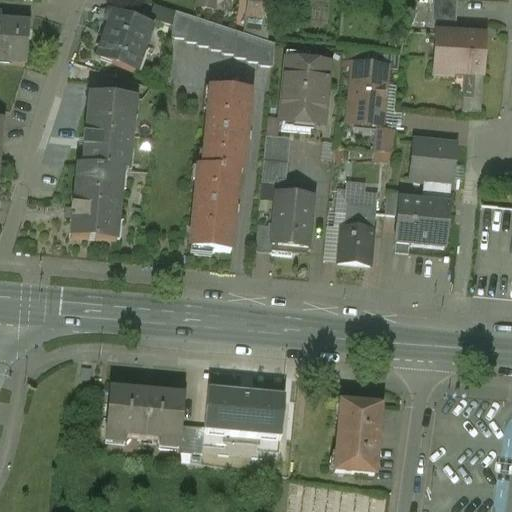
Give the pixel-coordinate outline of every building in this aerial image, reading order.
[(196,0),(196,9),(218,10),(218,0),(196,0)] [(270,0),(245,0),(244,18),(269,20),(270,0)] [(454,0),(429,0),(430,23),(455,23),(454,0)] [(171,26),(173,13),(151,6),(148,18),(171,26)] [(273,46),(173,13),(171,26),(168,40),(182,40),(182,45),(194,44),(194,49),(207,48),(207,53),(219,52),(219,57),(232,56),(232,60),(244,60),(244,64),(256,64),(256,69),(270,68),(273,46)] [(146,26),(112,14),(95,61),(132,74),(142,47),(138,46),(146,26)] [(25,25),(0,23),(0,63),(23,65),(25,25)] [(482,36),(432,34),(431,75),(462,76),(481,76),(482,36)] [(326,63),(283,60),(278,122),(280,122),(309,123),(323,124),(326,63)] [(383,68),(352,65),(346,124),(379,127),(383,68)] [(480,113),(481,76),(462,76),(461,113),(480,113)] [(247,94),(207,91),(201,170),(195,170),(189,251),(227,254),(235,174),(241,175),(247,94)] [(132,101),(89,98),(87,139),(80,138),(79,150),(85,150),(84,169),(119,171),(126,172),(132,101)] [(309,123),(280,122),(280,132),(309,134),(309,123)] [(390,132),(373,131),(372,154),(389,155),(390,132)] [(287,139),(263,138),(262,163),(286,164),(287,139)] [(419,202),(446,204),(451,146),(411,143),(408,181),(421,182),(419,202)] [(119,171),(84,169),(77,168),(75,210),(69,209),(68,220),(73,221),(71,240),(113,243),(119,171)] [(260,198),(272,200),(274,186),(262,183),(260,198)] [(310,198),(274,195),(272,228),(270,246),(291,247),(306,249),(310,198)] [(419,202),(396,201),(392,248),(444,251),(446,204),(419,202)] [(343,217),(343,231),(371,232),(371,210),(344,208),(343,217)] [(331,230),(338,231),(343,231),(343,217),(332,216),(331,230)] [(270,246),(272,228),(255,226),(252,254),(270,255),(270,246)] [(343,231),(338,231),(335,266),(368,268),(371,232),(343,231)] [(270,246),(270,255),(290,257),(291,247),(270,246)] [(182,399),(109,393),(105,437),(178,443),(182,399)] [(282,401),(206,394),(203,435),(279,442),(282,401)] [(358,406),(346,405),(345,407),(339,406),(333,474),(373,477),(379,410),(358,408),(358,406)]
